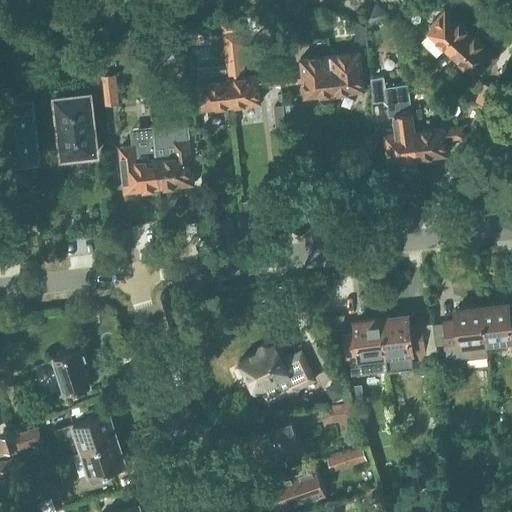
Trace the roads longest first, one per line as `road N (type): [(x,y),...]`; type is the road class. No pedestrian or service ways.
road 1 (residential): [(132,272),(511,229)]
road 2 (residential): [(206,511),(132,272)]
road 3 (residential): [(0,287),(132,272)]
